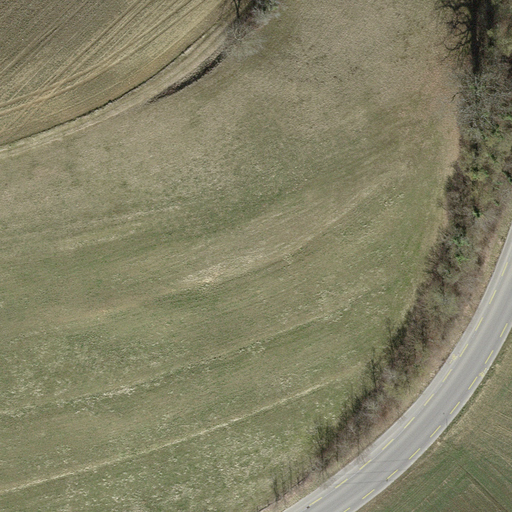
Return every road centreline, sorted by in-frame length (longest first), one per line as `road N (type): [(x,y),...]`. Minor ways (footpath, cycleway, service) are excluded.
road 1 (track): [(0,157),(163,84),(263,0)]
road 2 (secondary): [(511,280),(473,365),(402,449),(321,511)]
